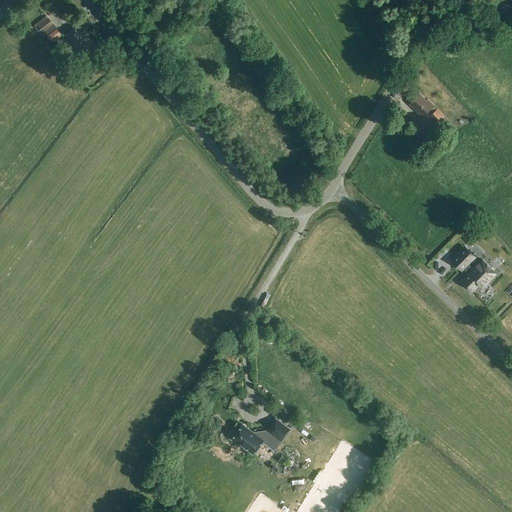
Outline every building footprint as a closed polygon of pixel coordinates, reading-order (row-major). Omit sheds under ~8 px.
[(35,23),(51,43),(62,35),(46,15),(35,23)] [(74,45),(71,47),(75,51),(79,47),(85,55),(96,47),(78,24),(65,34),(74,45)] [(419,93),(409,103),(423,116),(433,105),(427,99),(426,100),(419,93)] [(437,108),(429,115),(445,132),(453,126),(437,108)] [(446,144),(441,140),(435,147),(440,151),(446,144)] [(450,263),(454,267),(460,273),(462,271),(467,276),(459,283),(470,294),(490,274),(480,263),(471,272),(466,267),(473,260),(463,249),(450,263)] [(235,443),(236,442),(254,454),(262,442),(274,450),(290,428),(276,418),(267,431),(253,433),(242,425),(236,434),(234,433),(231,434),(229,436),(230,439),(235,443)] [(277,466),(271,457),(265,460),(270,470),(277,466)] [(313,473),(302,474),(303,486),(314,485),(313,473)]
